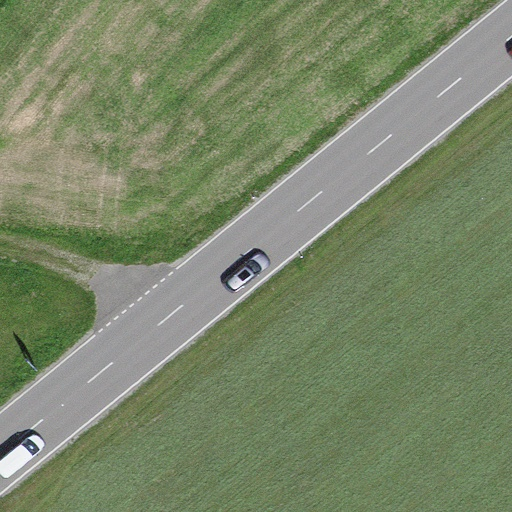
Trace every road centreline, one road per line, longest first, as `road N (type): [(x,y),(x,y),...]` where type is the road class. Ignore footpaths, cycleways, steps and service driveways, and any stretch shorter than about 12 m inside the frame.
road 1 (secondary): [(511,38),(0,458)]
road 2 (track): [(0,247),(100,275),(163,323)]
